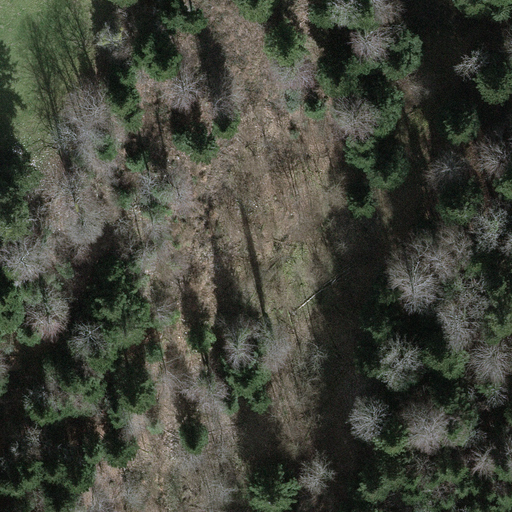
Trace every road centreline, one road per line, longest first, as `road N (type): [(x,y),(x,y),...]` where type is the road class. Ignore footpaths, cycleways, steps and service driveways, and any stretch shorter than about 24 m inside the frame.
road 1 (track): [(178,511),(182,328),(225,130),(266,39),(273,0)]
road 2 (track): [(269,511),(307,474),(366,376)]
